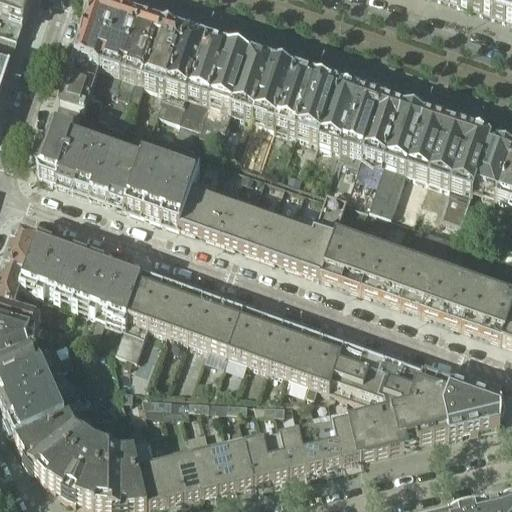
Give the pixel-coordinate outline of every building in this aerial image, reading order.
[(0,0),(0,45),(16,51),(33,0),(0,0)] [(449,0),(424,0),(423,2),(446,10),(449,0)] [(449,0),(446,10),(469,17),(474,0),(449,0)] [(492,25),(500,0),(474,0),(469,17),(492,25)] [(511,0),(500,0),(492,25),(511,31),(511,0)] [(89,20),(68,83),(93,91),(97,77),(116,22),(97,16),(89,20)] [(138,30),(116,22),(97,77),(119,84),(138,30)] [(141,92),(160,37),(138,30),(119,84),(112,103),(134,110),(141,92)] [(163,100),(182,44),(160,37),(141,92),(163,100)] [(182,115),(204,52),(182,44),(163,100),(160,108),(182,115)] [(0,70),(9,73),(16,51),(0,45),(0,70)] [(202,133),(226,60),(204,52),(182,115),(184,116),(173,150),(193,157),(198,145),(202,133)] [(228,123),(248,67),(226,60),(202,133),(221,140),(227,123),(228,123)] [(269,74),(248,67),(228,123),(249,130),(269,74)] [(9,73),(0,70),(0,91),(2,92),(9,73)] [(271,138),(290,82),(269,74),(249,130),(245,142),(244,141),(235,171),(247,175),(249,169),(248,169),(251,159),(252,160),(254,155),(255,156),(258,146),(267,149),(271,138)] [(293,145),(313,89),(290,82),(271,138),(293,145)] [(68,83),(58,112),(80,120),(82,121),(93,91),(68,83)] [(334,97),(313,89),(293,145),(315,152),(334,97)] [(336,160),(355,104),(334,97),(315,152),(336,160)] [(358,168),(377,111),(355,104),(336,160),(358,168)] [(380,175),(399,119),(377,111),(358,168),(380,175)] [(58,112),(50,136),(72,143),(80,120),(58,112)] [(400,182),(420,126),(399,119),(380,175),(382,176),(400,182)] [(423,190),(442,133),(420,126),(400,182),(404,183),(423,190)] [(443,197),(463,141),(442,133),(423,190),(443,197)] [(72,199),(89,149),(72,143),(50,136),(35,179),(39,187),(72,199)] [(485,148),(463,141),(443,197),(466,205),(468,199),(485,148)] [(202,161),(156,145),(153,153),(199,170),(202,161)] [(214,150),(198,145),(193,157),(202,160),(215,165),(217,158),(212,157),(214,150)] [(491,207),(508,156),(485,148),(468,199),(491,207)] [(122,216),(140,166),(106,154),(89,149),(72,199),(122,216)] [(511,213),(511,157),(508,156),(491,207),(511,214),(511,213)] [(189,196),(194,182),(195,179),(160,166),(142,160),(140,166),(122,216),(176,236),(189,196)] [(215,174),(218,166),(205,162),(203,170),(215,174)] [(200,244),(214,204),(189,196),(176,236),(200,244)] [(219,251),(233,211),(214,204),(200,244),(219,251)] [(319,286),(334,243),(345,212),(329,206),(317,241),(303,280),(319,286)] [(239,258),(253,218),(233,211),(219,251),(239,258)] [(259,265),(273,225),(253,218),(239,258),(259,265)] [(279,272),(293,232),(273,225),(259,265),(279,272)] [(476,256),(484,235),(472,231),(465,252),(476,256)] [(303,280),(317,241),(293,232),(279,272),(303,280)] [(423,239),(412,271),(397,313),(422,322),(437,280),(448,248),(423,239)] [(12,246),(3,274),(23,281),(35,248),(20,243),(12,246)] [(319,286),(338,293),(353,250),(334,243),(319,286)] [(500,264),(505,248),(497,246),(492,262),(500,264)] [(71,309),(87,267),(35,248),(23,281),(18,297),(25,299),(27,293),(36,297),(34,302),(42,305),(44,300),(53,303),(51,309),(57,311),(59,305),(71,309)] [(373,257),(353,250),(338,293),(358,300),(373,257)] [(511,268),(511,256),(504,253),(500,265),(511,268)] [(394,264),(373,257),(358,300),(379,307),(394,264)] [(394,264),(379,307),(397,313),(412,271),(394,264)] [(123,334),(140,286),(87,267),(71,309),(70,315),(77,318),(79,312),(89,316),(87,321),(95,324),(97,318),(107,322),(105,328),(123,334)] [(3,274),(0,282),(0,308),(12,312),(18,297),(23,281),(3,274)] [(437,280),(422,322),(440,329),(455,286),(437,280)] [(455,286),(440,329),(459,335),(474,293),(455,286)] [(136,370),(148,337),(163,294),(142,287),(114,362),(136,370)] [(494,300),(474,293),(459,335),(479,343),(494,300)] [(181,301),(163,294),(148,337),(166,343),(181,301)] [(501,350),(511,317),(511,306),(494,300),(479,343),(501,350)] [(201,308),(181,301),(166,343),(186,350),(201,308)] [(40,323),(38,322),(38,321),(12,312),(0,308),(0,329),(34,342),(40,323)] [(221,315),(201,308),(186,350),(206,358),(221,315)] [(242,322),(221,315),(206,358),(226,365),(242,322)] [(511,354),(511,317),(501,350),(511,354)] [(261,329),(242,322),(226,365),(246,372),(261,329)] [(97,350),(105,330),(97,327),(91,340),(82,337),(80,343),(97,350)] [(26,352),(29,346),(32,347),(34,342),(0,329),(0,370),(29,358),(26,352)] [(261,329),(246,372),(266,379),(282,337),(261,329)] [(302,344),(282,337),(266,379),(286,386),(302,344)] [(302,344),(286,386),(307,394),(323,351),(302,344)] [(344,359),(323,351),(307,394),(316,397),(328,401),(330,395),(344,359)] [(29,358),(0,370),(0,390),(42,372),(35,355),(29,358)] [(362,365),(344,359),(330,395),(349,401),(362,365)] [(382,372),(362,365),(349,401),(368,408),(382,372)] [(42,372),(0,390),(0,418),(13,448),(65,427),(42,372)] [(402,380),(382,372),(368,408),(388,415),(402,380)] [(408,426),(423,387),(402,380),(388,415),(389,416),(391,422),(408,426)] [(443,423),(452,397),(423,387),(408,426),(391,422),(378,425),(351,431),(350,432),(358,467),(448,446),(443,423)] [(316,397),(307,394),(304,403),(313,406),(316,397)] [(389,416),(388,415),(368,408),(349,401),(330,395),(328,401),(377,419),(378,425),(391,422),(389,416)] [(499,414),(452,397),(443,423),(448,446),(499,434),(499,431),(500,430),(501,430),(502,428),(503,426),(503,424),(503,422),(503,421),(502,420),(501,418),(500,417),(499,417),(499,414)] [(131,410),(132,400),(123,400),(122,410),(131,410)] [(160,408),(150,407),(150,416),(160,417),(160,408)] [(171,408),(160,408),(160,417),(170,417),(171,408)] [(198,410),(188,409),(187,418),(197,419),(198,410)] [(208,410),(198,410),(197,419),(208,419),(208,410)] [(236,412),(226,411),(225,420),(235,421),(236,412)] [(246,412),(236,412),(235,421),(245,421),(246,412)] [(273,414),(263,413),(263,422),(273,423),(273,414)] [(283,414),(273,414),(273,423),(283,423),(283,414)] [(73,424),(65,427),(13,448),(24,467),(29,464),(36,474),(32,478),(45,492),(62,503),(65,498),(76,503),(74,509),(81,511),(144,511),(137,477),(131,453),(122,454),(107,453),(96,449),(87,443),(79,434),(73,424)] [(350,427),(332,431),(341,471),(358,467),(350,432),(351,431),(350,427)] [(332,431),(314,435),(323,475),(341,471),(332,431)] [(314,435),(296,440),(306,479),(323,475),(314,435)] [(296,440),(279,444),(288,483),(306,479),(296,440)] [(279,444),(261,448),(270,487),(288,483),(279,444)] [(236,495),(226,456),(224,447),(206,451),(218,499),(236,495)] [(261,448),(244,452),(253,491),(270,487),(261,448)] [(218,499),(206,451),(189,455),(200,503),(218,499)] [(244,452),(226,456),(236,495),(253,491),(244,452)] [(200,503),(189,455),(171,459),(182,508),(200,503)] [(182,508),(171,459),(153,463),(155,473),(164,511),(182,508)] [(155,473),(137,477),(144,511),(163,511),(164,511),(155,473)]
